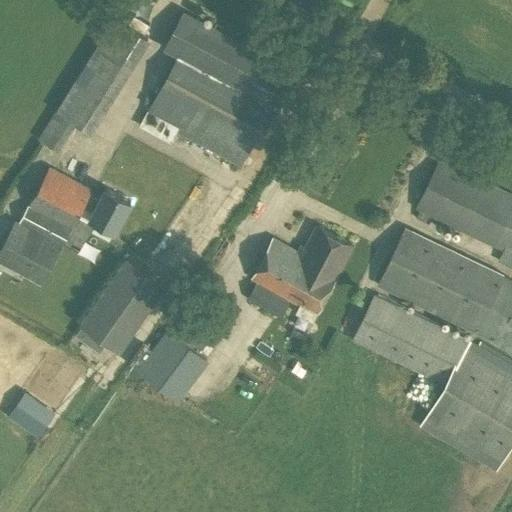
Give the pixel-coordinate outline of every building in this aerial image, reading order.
[(288,87),(290,83),(283,79),(290,66),(183,11),(164,48),(176,54),(140,125),(171,140),(175,132),(239,165),(281,83),(288,87)] [(92,132),(116,95),(79,72),(55,109),(74,121),(92,132)] [(67,137),(46,124),(37,138),(58,151),(67,137)] [(511,193),(439,158),(415,209),(420,211),(416,220),(429,226),(432,217),(502,251),(498,261),(511,268),(511,193)] [(101,200),(90,195),(92,191),(51,168),(20,224),(16,222),(0,250),(0,260),(41,284),(79,216),(90,222),(92,219),(116,232),(132,203),(107,189),(101,200)] [(337,272),(352,242),(317,224),(302,252),(272,237),(251,276),(301,303),(297,311),(312,319),(316,312),(317,312),(337,272)] [(511,353),(511,280),(504,275),(405,227),(377,285),(474,331),(511,353)] [(207,353),(238,310),(201,283),(170,327),(207,353)] [(280,318),(289,301),(257,283),(247,300),(280,318)] [(496,469),(511,442),(511,365),(476,344),(382,298),(373,294),(352,338),(444,384),(420,424),(496,469)] [(100,350),(106,342),(82,324),(75,333),(100,350)] [(179,401),(209,361),(167,329),(136,369),(179,401)] [(7,413),(37,435),(55,411),(24,389),(7,413)]
